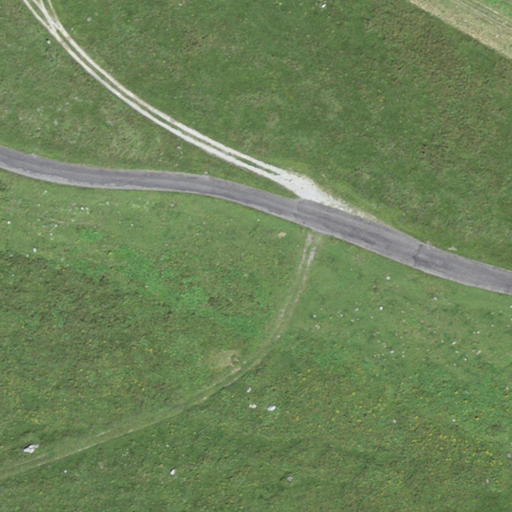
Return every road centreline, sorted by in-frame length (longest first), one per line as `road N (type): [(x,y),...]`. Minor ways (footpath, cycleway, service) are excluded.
road 1 (track): [(48,0),(55,35),(155,117),(318,197),(319,217),(294,295),(257,358),(198,398),(0,472)]
road 2 (unclassified): [(511,283),(249,195),(54,172),(0,156)]
